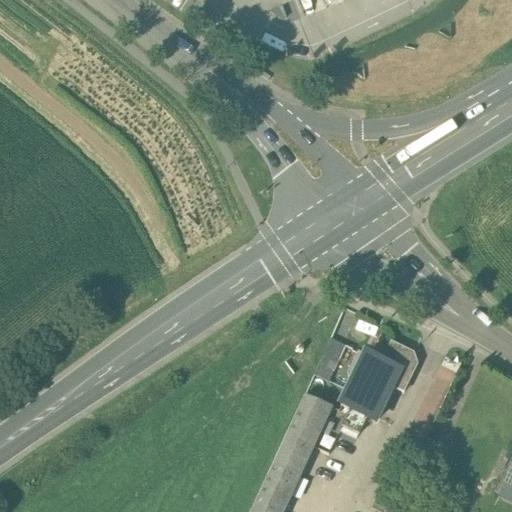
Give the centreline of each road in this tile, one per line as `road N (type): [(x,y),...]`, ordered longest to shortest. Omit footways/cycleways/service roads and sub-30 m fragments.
road 1 (primary): [(348,210),(0,446)]
road 2 (primary): [(511,98),(385,131),(338,129),(250,106)]
road 3 (primary): [(511,107),(348,210)]
road 4 (unclassified): [(348,210),(406,273),(484,332)]
road 5 (unclassified): [(250,106),(113,0)]
road 6 (unclassified): [(348,210),(250,106)]
